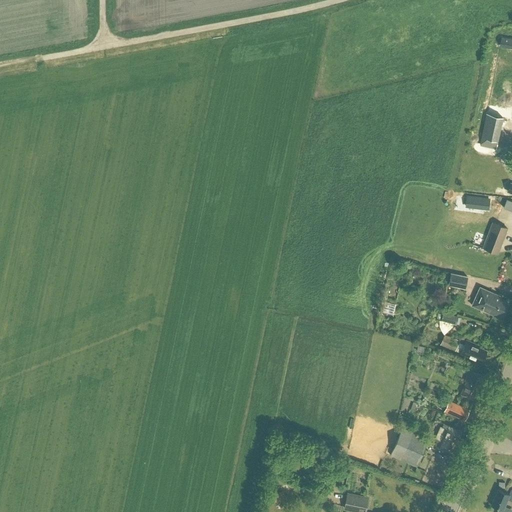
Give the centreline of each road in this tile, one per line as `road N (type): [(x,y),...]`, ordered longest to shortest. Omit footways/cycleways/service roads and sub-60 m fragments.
road 1 (unclassified): [(336,0),(104,46)]
road 2 (tertiary): [(448,511),(511,367)]
road 3 (track): [(102,0),(104,46),(0,64)]
